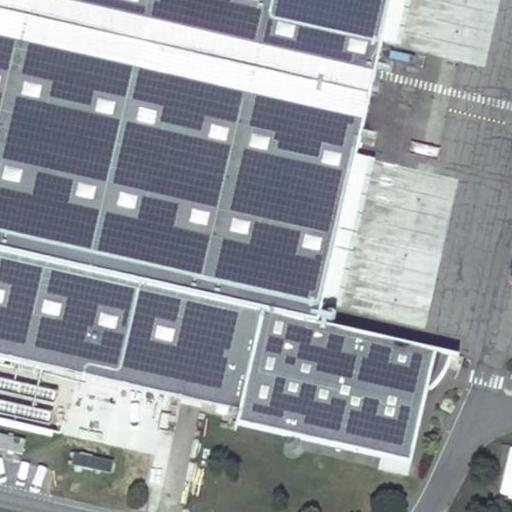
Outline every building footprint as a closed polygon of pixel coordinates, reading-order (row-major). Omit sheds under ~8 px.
[(0,0),(0,358),(236,412),(234,428),(381,461),(409,467),(423,401),(429,396),(434,391),(441,381),(445,368),(447,359),(312,329),(352,144),(376,41),(395,46),(405,0),(0,0)] [(0,425),(50,433),(56,388),(0,380),(0,425)] [(0,447),(23,452),(25,442),(0,435),(0,447)] [(511,496),(511,448),(509,448),(498,493),(511,496)] [(74,464),(110,473),(113,463),(77,454),(74,464)] [(407,477),(409,467),(381,461),(379,471),(407,477)]
